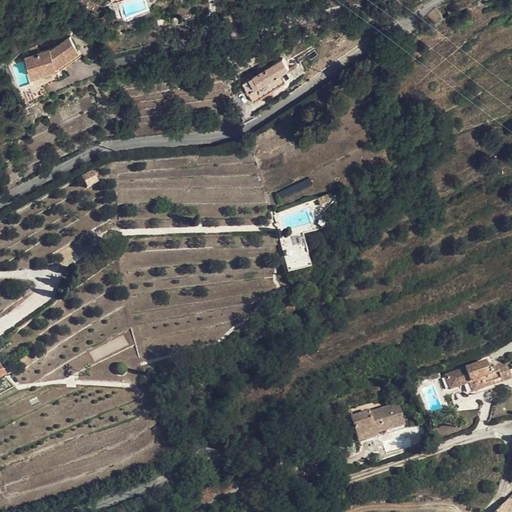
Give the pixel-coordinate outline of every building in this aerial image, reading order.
[(37,92),(23,98),(27,105),(48,95),(45,87),(64,78),(61,72),(83,57),(71,38),(52,52),(52,50),(39,55),(26,59),(37,92)] [(39,55),(36,47),(24,53),(26,59),(39,55)] [(290,70),(284,59),(244,83),(256,103),(285,86),(280,77),(290,70)] [(103,176),(100,169),(75,183),(79,191),(82,192),(99,183),(97,178),(103,176)] [(451,391),(469,385),(474,383),(477,393),(494,387),(493,383),(501,381),(496,369),(489,371),(486,363),(446,377),(451,391)] [(496,367),(496,369),(501,381),(493,383),(494,387),(511,380),(511,379),(507,364),(496,367)] [(13,373),(10,368),(3,371),(6,377),(13,373)] [(472,394),(477,393),(474,383),(469,385),(472,394)] [(375,431),(376,435),(405,427),(398,406),(371,414),(370,413),(352,418),(357,436),(375,431)] [(376,438),(376,435),(375,431),(357,436),(359,443),(376,438)] [(511,511),(511,503),(509,500),(496,511),(511,511)]
